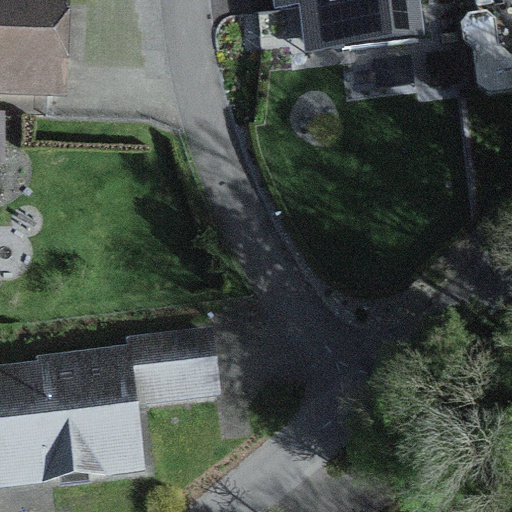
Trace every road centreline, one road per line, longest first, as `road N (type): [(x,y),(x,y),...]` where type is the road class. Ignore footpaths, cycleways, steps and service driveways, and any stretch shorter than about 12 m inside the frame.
road 1 (residential): [(181,0),(197,141),(354,393)]
road 2 (unclassified): [(511,262),(354,393)]
road 3 (unclassified): [(354,393),(227,511)]
